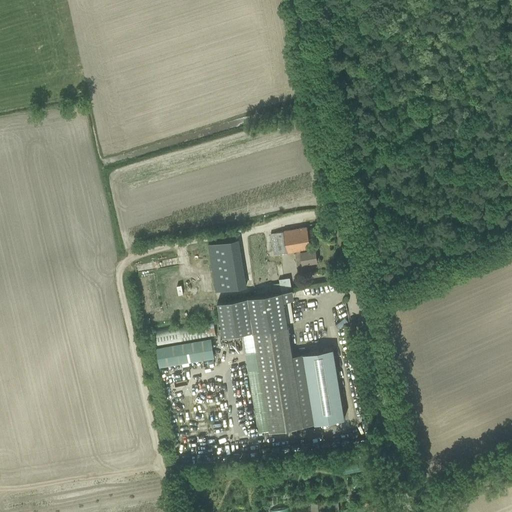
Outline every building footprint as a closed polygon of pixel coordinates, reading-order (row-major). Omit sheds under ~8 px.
[(297,265),(317,261),(315,249),(311,250),(307,227),(284,231),(277,233),(280,253),(296,251),(296,253),(294,253),(297,265)] [(236,241),(206,245),(210,274),(214,292),(214,293),(243,288),(236,241)] [(279,282),(271,284),(272,292),(280,291),(279,282)] [(272,292),(218,301),(220,319),(223,335),(240,332),(258,433),(314,423),(302,354),(292,356),(284,307),(281,291),(280,291),(272,292)] [(341,331),(352,324),(349,319),(338,327),(341,331)] [(213,320),(150,331),(152,346),(216,335),(213,320)] [(211,338),(156,347),(159,366),(214,357),(211,338)] [(332,349),(302,354),(314,423),(344,418),(332,349)] [(367,509),(368,511),(385,511),(381,497),(356,504),(358,511),(367,509)] [(307,502),(303,503),(304,511),(320,511),(338,510),(338,511),(347,511),(347,509),(339,510),(338,500),(318,502),(317,501),(313,501),(308,502),(307,502)]
